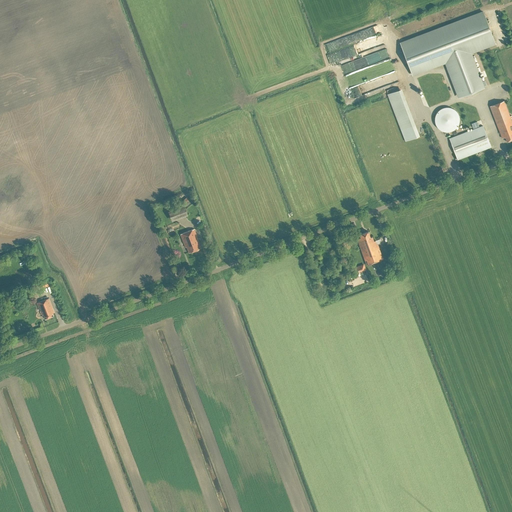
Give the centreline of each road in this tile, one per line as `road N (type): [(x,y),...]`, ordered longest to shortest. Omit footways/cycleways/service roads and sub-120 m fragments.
road 1 (unclassified): [(0,351),(511,159)]
road 2 (track): [(76,322),(59,279),(43,270),(0,153)]
